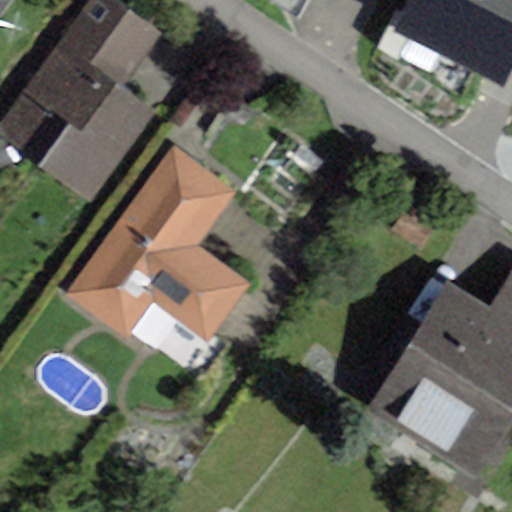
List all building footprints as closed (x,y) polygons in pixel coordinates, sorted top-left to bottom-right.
[(118,0),(86,0),(0,120),(0,128),(1,127),(40,155),(38,158),(80,189),(83,186),(80,183),(140,101),(143,103),(146,99),(109,72),(146,20),(118,0)] [(272,0),(285,8),(289,0),(272,0)] [(506,90),(511,78),(511,0),(410,0),(394,35),(506,90)] [(175,154),(77,289),(176,362),(170,370),(193,387),(226,343),(205,327),(237,280),(185,242),(223,189),(175,154)] [(451,301),(384,410),(464,458),(511,379),(511,284),(488,324),(451,301)]
